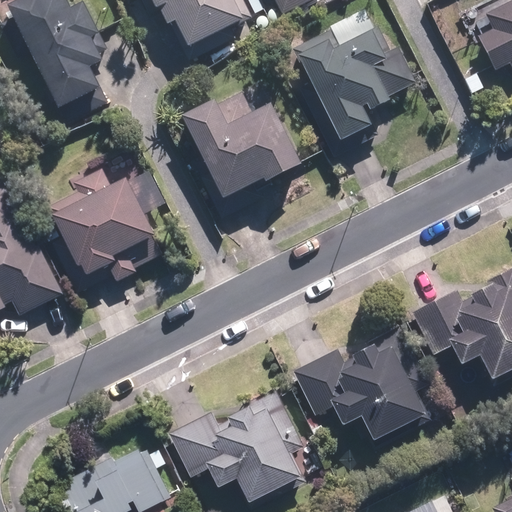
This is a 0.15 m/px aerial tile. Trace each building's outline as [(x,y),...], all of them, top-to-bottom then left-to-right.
[(65,0),(32,0),(10,10),(57,113),(102,93),(92,72),(106,66),(100,53),(110,49),(89,4),(71,12),(65,0)] [(250,18),(242,0),(148,0),(155,15),(158,14),(166,31),(177,27),(186,47),(250,18)] [(511,3),(487,16),(495,31),(478,40),(493,71),(508,64),(511,72),(511,3)] [(218,101),(181,120),(224,204),(261,184),(263,188),(301,169),(270,107),(255,114),(245,94),(221,106),(218,101)] [(74,191),(47,203),(84,280),(108,269),(117,287),(139,277),(136,271),(164,257),(145,217),(163,208),(147,173),(116,188),(107,169),(71,185),(74,191)] [(34,248),(4,187),(0,189),(0,314),(8,310),(6,306),(11,303),(18,317),(64,295),(40,245),(34,248)] [(458,292),(414,313),(435,357),(451,350),(460,369),(478,360),(490,384),(511,373),(511,272),(500,278),(505,289),(495,294),(493,288),(469,299),(471,305),(465,308),(458,292)] [(339,351),(294,374),(317,418),(332,411),(342,430),(361,421),(374,446),(415,425),(417,429),(429,422),(392,350),(378,358),(373,347),(345,362),(339,351)] [(212,413),(170,433),(191,479),(206,472),(216,492),(238,482),(249,506),(303,481),(291,455),(305,448),(278,390),(238,408),(241,414),(227,421),(231,429),(221,433),(212,413)] [(112,461),(56,488),(67,511),(128,511),(127,510),(134,507),(135,511),(142,511),(172,498),(158,469),(167,465),(159,449),(116,469),(112,461)] [(511,511),(511,498),(491,509),(492,511),(511,511)] [(436,511),(429,501),(409,511),(436,511)]
